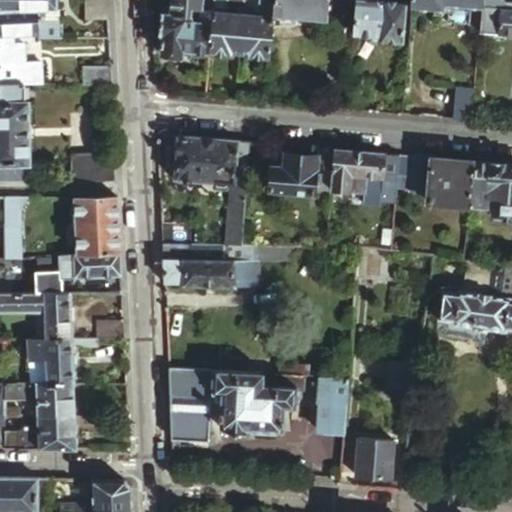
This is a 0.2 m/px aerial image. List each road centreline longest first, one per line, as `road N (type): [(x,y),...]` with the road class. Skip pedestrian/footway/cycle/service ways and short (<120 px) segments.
road 1 (residential): [(133,104),(511,138)]
road 2 (residential): [(511,510),(153,487)]
road 3 (tertiary): [(151,462),(133,104)]
road 4 (residential): [(151,462),(0,459)]
road 5 (track): [(138,186),(0,186)]
